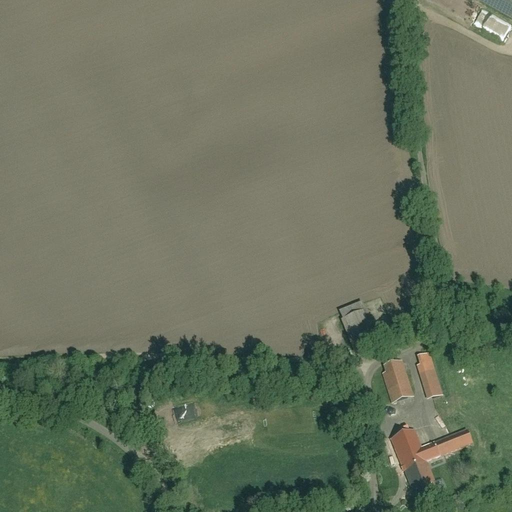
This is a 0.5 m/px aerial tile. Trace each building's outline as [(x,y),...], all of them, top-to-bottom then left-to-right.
[(511,0),(474,0),(511,19),(511,0)] [(340,320),(356,354),(379,344),(363,310),(340,320)] [(418,361),(428,401),(445,397),(434,357),(418,361)] [(406,367),(383,372),(391,408),(414,402),(406,367)] [(414,428),(389,438),(417,511),(445,501),(432,467),(475,450),(467,429),(421,447),(414,428)]
